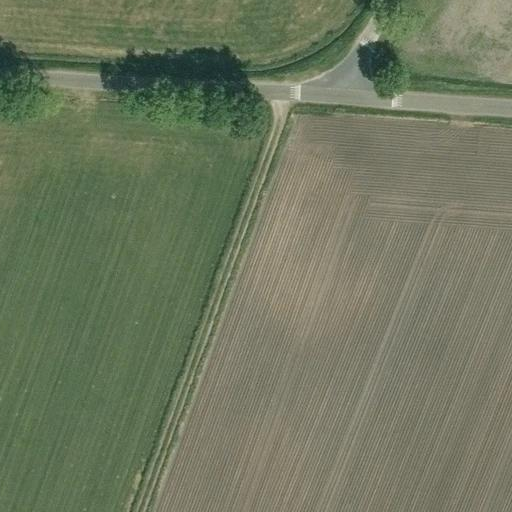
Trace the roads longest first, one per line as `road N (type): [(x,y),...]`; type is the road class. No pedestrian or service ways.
road 1 (track): [(144,511),(278,142),(286,92)]
road 2 (unclassified): [(0,72),(342,96)]
road 3 (unclassified): [(511,107),(342,96)]
